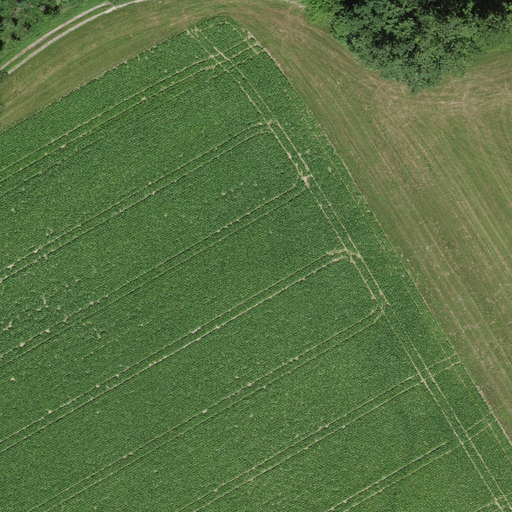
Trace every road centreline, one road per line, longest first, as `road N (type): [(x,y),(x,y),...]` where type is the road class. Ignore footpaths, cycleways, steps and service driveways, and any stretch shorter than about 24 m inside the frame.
road 1 (track): [(290,0),(418,55),(471,55)]
road 2 (track): [(0,79),(114,0)]
